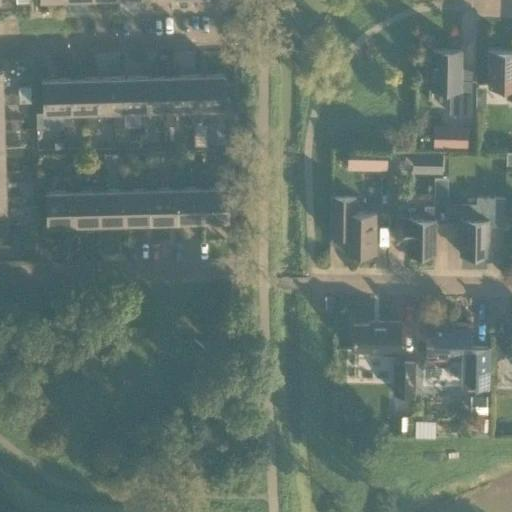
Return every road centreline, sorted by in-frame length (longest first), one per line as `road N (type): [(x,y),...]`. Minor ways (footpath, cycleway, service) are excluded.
road 1 (residential): [(243,277),(0,280)]
road 2 (residential): [(226,45),(0,48)]
road 3 (residential): [(312,283),(511,287)]
